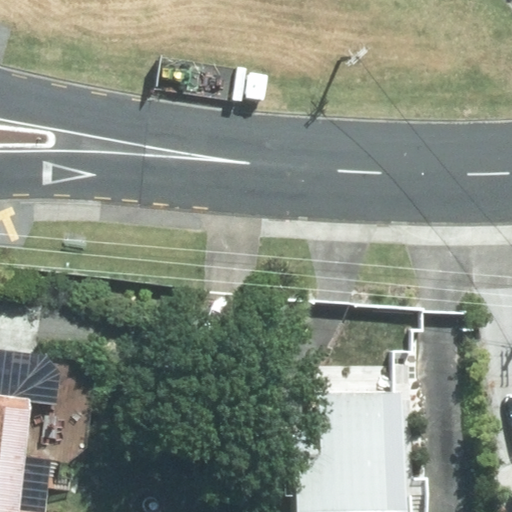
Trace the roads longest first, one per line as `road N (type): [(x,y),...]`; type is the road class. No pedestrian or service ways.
road 1 (tertiary): [(0,93),(299,168)]
road 2 (tertiary): [(299,168),(0,173)]
road 3 (tertiary): [(511,176),(299,168)]
